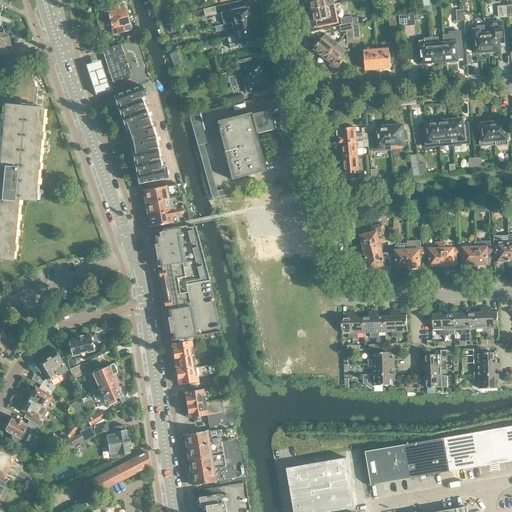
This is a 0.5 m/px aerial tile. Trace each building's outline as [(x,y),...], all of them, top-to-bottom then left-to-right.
[(302,0),(304,5),(310,4),(311,9),(327,6),(325,0),(302,0)] [(111,20),(127,16),(124,2),(106,7),(107,12),(109,13),(111,20)] [(332,4),(327,6),(311,9),(313,21),(335,17),(332,4)] [(386,6),(387,15),(394,14),(393,5),(386,6)] [(228,24),(250,18),(247,6),(223,12),(225,18),(227,17),(228,24)] [(498,18),(505,17),(506,17),(505,6),(497,6),(498,18)] [(203,17),(215,15),(213,7),(202,10),(203,17)] [(394,14),(387,15),(390,30),(397,29),(394,14)] [(414,15),(398,16),(399,27),(415,26),(414,15)] [(130,30),(127,16),(111,20),(112,27),(111,29),(113,34),(130,30)] [(353,25),(358,24),(357,16),(352,17),(352,16),(338,19),(339,25),(353,23),(353,25)] [(233,29),(235,35),(252,30),(250,18),(228,24),(229,30),(233,29)] [(486,28),(486,33),(488,52),(500,51),(500,45),(504,45),(502,22),(492,23),(492,27),(486,28)] [(341,32),(346,31),(353,29),(353,25),(353,23),(339,25),(341,32)] [(0,52),(5,52),(4,47),(10,46),(8,36),(4,37),(2,27),(0,27),(0,52)] [(488,52),(486,33),(480,34),(480,29),(473,30),(475,53),(488,52)] [(127,39),(140,36),(139,30),(125,33),(127,39)] [(235,35),(227,36),(230,48),(238,46),(238,47),(255,42),(252,30),(235,35)] [(421,63),(433,62),(432,44),(431,37),(424,38),(424,40),(419,41),(421,63)] [(439,41),(438,37),(431,37),(432,44),(433,62),(445,61),(444,40),(439,41)] [(445,61),(458,60),(456,37),(450,38),(450,40),(444,40),(445,61)] [(326,59),(338,44),(331,38),(327,42),(322,38),(314,49),(326,59)] [(112,82),(131,76),(122,49),(120,44),(102,50),(104,55),(112,82)] [(338,44),(326,59),(337,68),(346,58),(343,55),(346,51),(338,44)] [(377,50),(378,69),(391,68),(390,49),(377,50)] [(378,69),(377,50),(364,51),(366,70),(378,69)] [(242,79),(263,74),(260,60),(253,61),(252,57),(238,60),(242,79)] [(101,60),(86,65),(95,95),(111,90),(101,60)] [(0,258),(11,260),(17,199),(34,200),(42,109),(34,108),(36,91),(30,73),(0,92),(0,105),(5,106),(0,159),(0,258)] [(246,93),(251,92),(267,88),(263,74),(242,79),(246,93)] [(154,136),(140,98),(145,97),(141,85),(113,95),(128,137),(131,136),(132,140),(130,141),(138,184),(168,179),(166,168),(160,169),(154,136)] [(229,97),(231,104),(244,101),(243,94),(229,97)] [(251,113),(232,117),(217,121),(231,179),(265,171),(256,134),(273,129),(268,110),(251,114),(251,113)] [(201,113),(189,116),(203,169),(210,167),(204,144),(209,143),(201,113)] [(463,119),(450,120),(452,144),(469,143),(467,124),(463,124),(463,119)] [(450,120),(438,122),(440,145),(452,144),(450,120)] [(440,145),(438,122),(426,123),(426,127),(423,127),(424,147),(440,145)] [(506,122),(494,123),(495,141),(501,140),(501,143),(508,143),(506,122)] [(389,124),(391,145),(399,144),(399,146),(405,146),(403,125),(397,126),(397,123),(389,124)] [(496,145),(495,141),(494,123),(481,124),(482,138),(479,138),(480,146),(496,145)] [(384,145),(391,145),(389,124),(382,125),(382,127),(377,128),(378,148),(384,148),(384,145)] [(342,143),(357,141),(356,127),(336,129),(337,139),(340,139),(340,143),(342,143)] [(343,157),(358,156),(357,147),(369,146),(368,140),(363,141),(357,141),(342,143),(343,157)] [(420,175),(418,165),(418,164),(417,154),(410,155),(413,176),(420,175)] [(358,156),(343,157),(345,174),(360,173),(358,156)] [(420,175),(427,174),(426,163),(418,164),(418,165),(420,175)] [(170,197),(179,196),(176,184),(143,190),(146,202),(170,197)] [(172,209),(171,204),(170,197),(146,202),(148,214),(172,209)] [(172,209),(148,215),(150,227),(176,222),(175,215),(183,213),(183,208),(174,210),(172,210),(172,209)] [(423,222),(423,220),(423,213),(406,215),(406,217),(416,216),(416,222),(423,222)] [(169,333),(192,329),(194,326),(186,285),(209,281),(195,226),(187,228),(186,226),(162,230),(162,231),(158,232),(159,236),(152,237),(153,246),(154,246),(156,259),(157,267),(159,267),(159,270),(158,270),(160,278),(161,278),(165,299),(163,299),(165,307),(166,307),(167,310),(165,311),(167,319),(169,332),(169,333)] [(363,246),(379,242),(387,240),(385,230),(361,236),(363,246)] [(509,242),(509,236),(509,234),(494,235),(494,241),(493,241),(493,247),(491,247),(492,254),(493,253),(494,259),(497,259),(497,261),(509,261),(509,242)] [(366,257),(382,253),(379,242),(363,246),(366,257)] [(424,266),(441,266),(440,242),(434,242),(434,249),(424,249),(424,266)] [(440,242),(441,266),(454,265),(458,265),(457,255),(458,255),(458,248),(446,249),(446,242),(440,242)] [(407,245),(407,267),(424,266),(424,249),(422,249),(422,244),(407,245)] [(396,267),(407,267),(407,245),(396,245),(396,267)] [(476,264),(488,264),(488,259),(491,259),(490,254),(492,254),(491,247),(475,248),(476,264)] [(464,265),(476,264),(475,248),(458,248),(458,255),(463,254),(464,265)] [(382,253),(366,257),(365,257),(368,269),(387,268),(386,267),(394,267),(394,261),(388,261),(388,266),(388,261),(385,261),(384,260),(382,253)] [(487,334),(486,309),(481,310),(481,313),(475,313),(476,329),(482,329),(482,334),(487,334)] [(491,309),(486,309),(487,334),(491,333),(491,328),(498,328),(497,312),(491,312),(491,309)] [(459,313),(454,314),(454,330),(461,330),(461,335),(465,334),(464,310),(459,310),(459,313)] [(476,329),(475,313),(470,313),(470,310),(464,310),(465,334),(470,334),(470,329),(476,329)] [(444,335),(443,311),(438,311),(438,314),(432,314),(433,331),(439,330),(439,335),(444,335)] [(454,330),(454,314),(448,314),(448,311),(443,311),(444,335),(448,335),(448,330),(454,330)] [(385,332),(385,316),(379,316),(379,313),(374,314),(375,338),(379,338),(379,333),(385,332)] [(390,316),(385,316),(385,332),(391,332),(392,337),(396,337),(395,313),(390,313),(390,316)] [(400,313),(395,313),(396,337),(401,337),(401,332),(407,332),(407,315),(401,316),(400,313)] [(353,339),(352,314),(347,315),(347,318),(341,318),(342,334),(348,334),(349,339),(353,339)] [(364,333),(363,317),(357,317),(357,314),(352,314),(353,339),(358,338),(357,333),(364,333)] [(369,317),(363,317),(364,333),(370,333),(370,338),(375,338),(374,314),(369,314),(369,317)] [(70,369),(76,366),(74,356),(93,351),(93,350),(99,349),(95,334),(89,336),(89,335),(69,340),(73,356),(67,357),(70,369)] [(194,359),(193,355),(191,341),(171,344),(178,384),(197,381),(197,378),(208,376),(207,366),(200,367),(198,359),(194,359)] [(478,353),(478,349),(473,349),(473,360),(473,364),(498,363),(497,358),(494,358),(494,352),(478,353)] [(43,382),(45,385),(52,391),(55,387),(50,380),(67,370),(57,353),(56,353),(54,350),(48,354),(50,357),(39,364),(48,378),(43,381),(43,382)] [(425,361),(422,361),(422,366),(446,365),(446,350),(440,350),(440,354),(425,355),(425,361)] [(389,352),(373,353),(373,359),(368,359),(368,364),(392,363),(392,358),(389,358),(389,352)] [(69,370),(74,378),(85,373),(82,363),(76,366),(70,369),(69,370)] [(392,363),(368,364),(368,369),(373,368),(373,374),(373,375),(390,374),(389,368),(392,368),(392,363)] [(474,375),(498,374),(495,374),(495,368),(498,368),(498,363),(473,364),(474,375)] [(92,391),(116,381),(113,374),(117,372),(114,364),(93,373),(97,383),(90,386),(92,391)] [(447,370),(446,365),(422,366),(422,371),(425,371),(426,376),(426,377),(442,376),(442,370),(447,370)] [(393,379),(393,374),(390,374),(373,375),(373,374),(368,375),(369,379),(367,379),(367,384),(373,387),(374,387),(374,386),(390,385),(390,379),(393,379)] [(498,374),(474,375),(474,379),(479,379),(479,386),(496,385),(495,379),(498,379),(498,374)] [(212,385),(227,382),(226,375),(211,378),(212,385)] [(447,387),(447,376),(442,376),(426,377),(426,376),(423,377),(423,382),(426,382),(426,388),(442,387),(447,387)] [(116,381),(92,391),(94,396),(101,392),(106,403),(126,394),(123,385),(118,387),(116,381)] [(43,382),(39,389),(34,386),(33,387),(30,385),(26,391),(30,393),(27,398),(45,408),(52,396),(50,395),(52,391),(45,385),(43,382)] [(182,406),(205,402),(203,390),(184,393),(185,398),(180,399),(182,406)] [(45,408),(27,398),(24,403),(21,401),(18,408),(21,409),(21,410),(39,420),(45,408)] [(235,426),(230,398),(205,403),(205,402),(182,406),(183,414),(187,413),(188,418),(207,415),(209,430),(235,426)] [(87,420),(91,426),(105,417),(101,411),(87,420)] [(37,432),(39,426),(28,421),(27,424),(17,419),(16,421),(10,418),(8,423),(6,422),(2,423),(1,426),(2,429),(12,434),(11,437),(12,440),(15,441),(18,440),(19,438),(25,441),(31,429),(37,432)] [(80,433),(80,434),(84,440),(86,443),(96,437),(95,435),(105,431),(107,436),(111,458),(119,457),(119,454),(129,452),(128,444),(129,444),(128,439),(127,439),(125,425),(108,428),(105,418),(80,433)] [(235,440),(237,440),(235,426),(209,430),(184,435),(186,448),(235,440)] [(511,460),(511,452),(507,427),(473,433),(479,466),(511,460)] [(479,466),(473,433),(445,438),(451,471),(479,466)] [(80,434),(69,440),(73,446),(84,440),(80,434)] [(445,438),(405,445),(411,478),(451,471),(445,438)] [(235,440),(186,448),(188,460),(239,452),(237,440),(235,440)] [(411,478),(405,445),(366,452),(371,485),(411,478)] [(0,446),(0,461),(19,471),(21,466),(12,461),(15,455),(0,446)] [(146,452),(91,480),(83,484),(85,489),(75,495),(79,503),(98,494),(98,492),(149,466),(146,452)] [(240,465),(242,465),(239,452),(188,460),(190,473),(240,465)] [(294,511),(329,511),(355,507),(347,458),(287,468),(294,511)] [(19,471),(0,461),(0,476),(3,478),(7,471),(16,476),(19,471)] [(245,483),(242,465),(240,465),(190,473),(192,486),(218,481),(224,480),(225,486),(245,483)] [(249,511),(247,493),(194,501),(195,508),(199,508),(199,511),(249,511)] [(42,497),(33,503),(36,510),(46,505),(42,497)]
